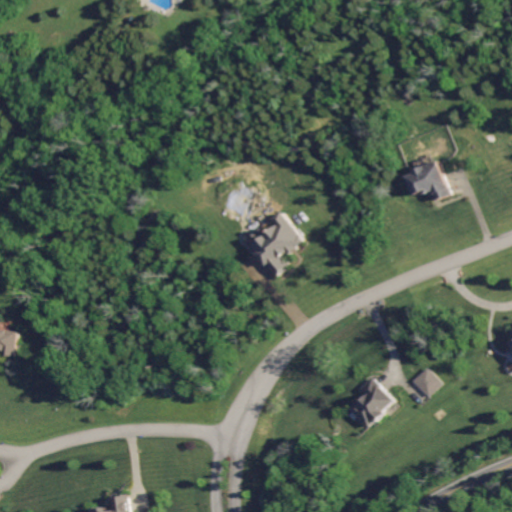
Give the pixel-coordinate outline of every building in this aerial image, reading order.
[(454,196),(442,161),(417,169),(419,174),(411,177),(418,196),(434,191),(438,201),(454,196)] [(278,277),(293,267),(286,258),(307,243),(285,211),(275,219),(280,226),(268,234),(264,229),(251,238),(278,277)] [(0,353),(19,357),(23,332),(0,328),(0,353)] [(443,384),(428,368),(414,381),(429,397),(443,384)] [(363,389),(367,394),(352,409),(369,428),(398,402),(375,378),(363,389)] [(93,511),(133,511),(133,496),(113,497),(114,508),(93,509),(93,511)]
